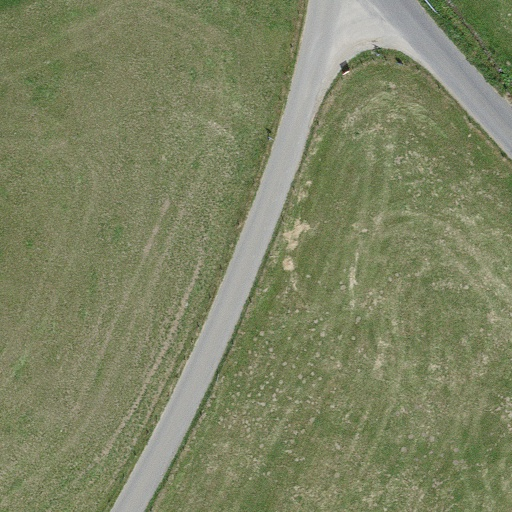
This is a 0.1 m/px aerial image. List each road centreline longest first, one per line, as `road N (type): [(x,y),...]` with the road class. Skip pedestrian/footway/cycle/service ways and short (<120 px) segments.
road 1 (track): [(130,511),(231,302),(343,0)]
road 2 (unclassified): [(391,0),(511,132)]
